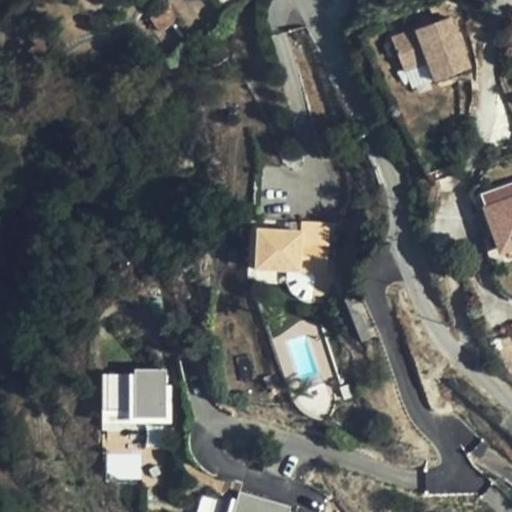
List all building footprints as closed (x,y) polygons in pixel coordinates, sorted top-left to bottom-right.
[(472,66),(453,15),(394,36),(406,70),(430,62),(436,79),(472,66)] [(511,184),(478,196),(486,214),(485,215),(499,250),(511,245),(511,184)] [(301,230),(258,227),(256,269),(329,272),(331,221),(301,220),(301,230)] [(361,292),(347,298),(361,342),(376,338),(361,292)] [(103,370),(105,426),(172,424),(171,368),(103,370)] [(229,511),(291,511),(294,503),(235,488),(229,511)] [(203,495),(199,511),(216,511),(220,498),(203,495)]
